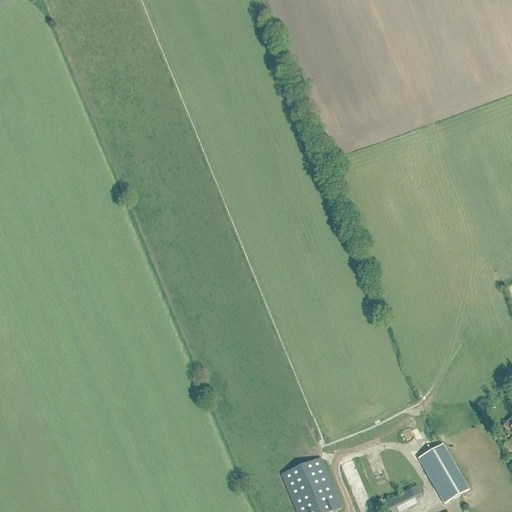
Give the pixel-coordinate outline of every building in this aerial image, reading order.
[(443,448),(437,451),(420,461),(445,504),(468,491),(443,448)] [(321,460),(282,476),(297,511),(335,511),(341,510),(321,460)] [(411,481),(419,480),(418,472),(410,474),(411,481)] [(408,498),(431,490),(429,484),(406,492),(408,498)] [(428,495),(433,493),(432,490),(407,500),(411,508),(430,500),(428,495)]
